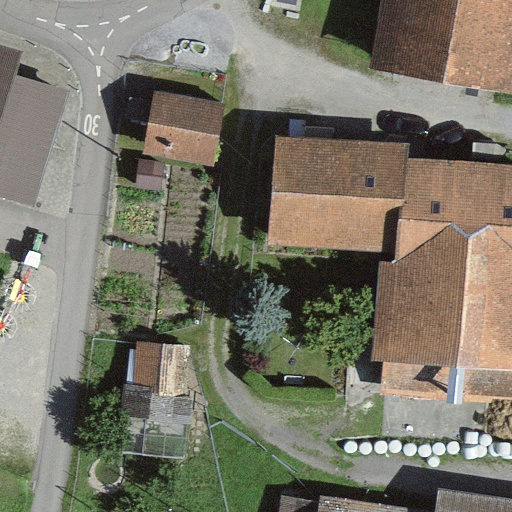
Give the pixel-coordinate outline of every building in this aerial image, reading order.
[(511,99),(511,0),(392,0),(379,74),(511,99)] [(0,181),(36,193),(70,95),(15,76),(21,58),(0,51),(0,181)] [(223,105),(157,95),(147,158),(213,169),(223,105)] [(410,151),(275,139),(265,249),(383,259),(373,369),(392,370),(390,394),(511,404),(511,177),(408,168),(410,151)] [(179,443),(195,345),(145,337),(129,435),(179,443)] [(436,511),(368,511),(318,504),(316,511),(511,511),(511,505),(439,493),(436,511)]
